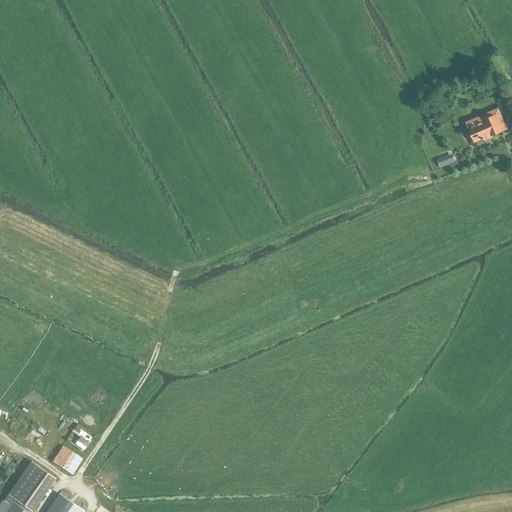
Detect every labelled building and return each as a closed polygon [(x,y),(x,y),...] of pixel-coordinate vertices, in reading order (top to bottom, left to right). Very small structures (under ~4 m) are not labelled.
[(466,123),(468,127),(474,141),(491,134),(491,135),(508,128),(500,109),(466,123)] [(424,131),(423,144),(431,165),(442,161),(433,140),(431,141),(427,130),(424,131)] [(445,157),(437,160),(440,168),(448,164),(445,157)] [(52,462),(72,475),(82,459),(62,446),(52,462)] [(30,511),(55,477),(31,461),(2,502),(1,501),(0,502),(0,511),(30,511)] [(83,511),(84,511),(59,493),(46,511),(83,511)]
